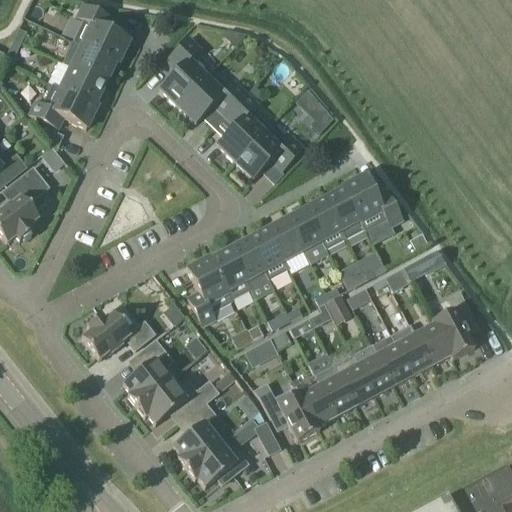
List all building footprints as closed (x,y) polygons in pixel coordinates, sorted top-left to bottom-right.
[(72,46),(117,68),(127,46),(105,35),(110,24),(81,10),(75,22),(82,25),(72,46)] [(12,44),(19,47),(24,37),(17,33),(12,44)] [(211,75),(194,59),(199,54),(187,42),(165,65),(176,76),(158,94),(176,111),(211,75)] [(12,44),(6,55),(14,59),(19,47),(12,44)] [(116,69),(117,68),(72,46),(61,68),(70,72),(104,89),(114,68),(116,69)] [(94,110),(104,89),(70,72),(60,93),(51,89),(51,90),(96,111),(94,110)] [(222,121),(245,98),(233,86),(228,92),(211,75),(176,111),(194,129),(211,111),(222,121)] [(85,134),(96,111),(51,90),(40,111),(34,107),(28,120),(57,134),(62,123),(85,134)] [(331,124),(306,95),(293,107),(311,125),(307,129),(317,139),(331,124)] [(233,132),(216,150),(234,167),(268,131),(251,115),(257,109),(245,98),(222,121),(233,132)] [(268,131),(234,167),(252,184),(269,166),(280,177),(302,153),(290,142),(285,147),(268,131)] [(40,139),(53,156),(60,141),(44,132),(40,139)] [(0,194),(25,174),(14,161),(7,166),(0,157),(0,194)] [(0,197),(8,208),(0,214),(0,241),(6,249),(15,242),(18,246),(32,236),(28,231),(37,224),(26,210),(47,193),(31,173),(0,197)] [(341,192),(365,236),(385,225),(389,232),(401,225),(386,197),(375,202),(363,180),(341,192)] [(364,236),(365,236),(341,192),(340,192),(341,195),(323,205),(344,244),(363,234),(364,236)] [(326,254),(344,244),(323,205),(304,214),(326,254)] [(324,255),(326,254),(304,214),(285,225),(302,256),(320,246),(324,255)] [(283,266),(302,256),(285,225),(266,235),(287,275),(288,274),(283,266)] [(268,285),(287,275),(266,235),(247,245),(268,285)] [(409,245),(414,254),(424,248),(419,240),(409,245)] [(247,245),(227,255),(249,295),(268,285),(247,245)] [(231,305),(249,295),(227,255),(209,265),(208,263),(207,263),(231,307),(232,307),(231,305)] [(210,318),(231,307),(207,263),(186,275),(197,297),(186,303),(202,331),(214,325),(210,318)] [(366,285),(376,280),(372,273),(362,278),(366,285)] [(389,296),(407,286),(401,273),(382,283),(389,296)] [(354,291),(366,285),(362,278),(350,284),(354,291)] [(375,302),(387,296),(382,285),(370,290),(375,302)] [(337,301),(337,300),(333,293),(324,298),(328,305),(337,301)] [(328,305),(324,298),(312,304),(316,311),(321,309),(328,305)] [(431,326),(452,364),(473,352),(467,340),(477,334),(458,298),(447,304),(453,315),(431,326)] [(321,309),(324,314),(329,323),(333,331),(339,328),(349,323),(339,306),(337,301),(328,305),(321,309)] [(296,313),(286,318),(290,326),(299,320),(296,313)] [(103,325),(99,321),(86,331),(90,336),(81,343),(98,365),(108,357),(109,359),(121,350),(120,348),(125,344),(134,356),(154,340),(144,327),(129,339),(112,318),(103,325)] [(274,325),(266,329),(270,336),(278,332),(290,326),(286,318),(274,325)] [(318,318),(307,324),(312,332),(323,326),(318,318)] [(307,324),(294,331),(299,339),(312,332),(307,324)] [(451,365),(452,364),(431,326),(430,326),(432,329),(414,339),(431,371),(449,362),(451,365)] [(246,335),(241,338),(246,348),(247,348),(252,346),(261,341),(261,340),(256,330),(246,335)] [(409,330),(390,341),(412,382),(431,371),(414,339),(409,330)] [(258,346),(265,357),(280,348),(273,336),(258,346)] [(390,341),(371,351),(376,360),(393,392),(412,382),(390,341)] [(135,412),(173,382),(173,381),(169,384),(162,375),(166,372),(158,363),(164,358),(154,345),(135,361),(144,372),(122,390),(129,399),(127,401),(135,412)] [(371,351),(352,361),(353,363),(374,402),(393,392),(376,360),(371,351)] [(353,363),(334,374),(355,412),(374,402),(353,363)] [(333,371),(314,381),(318,390),(336,422),(355,412),(334,374),(333,371)] [(317,432),(336,422),(313,380),(310,381),(316,391),(300,400),(317,432)] [(185,424),(204,408),(217,398),(208,387),(195,397),(187,386),(181,391),(173,382),(135,412),(144,423),(147,421),(154,430),(176,413),(185,424)] [(271,398),(259,404),(271,426),(276,435),(287,430),(296,447),(318,435),(298,397),(276,409),(271,398)] [(185,475),(219,447),(204,428),(214,420),(204,408),(185,424),(193,435),(172,452),(179,461),(176,464),(185,475)] [(253,434),(267,460),(278,454),(265,428),(253,434)] [(219,447),(185,475),(194,486),(197,484),(204,493),(216,483),(221,489),(235,479),(230,473),(236,468),(219,447)] [(501,511),(511,505),(511,480),(506,470),(428,511),(501,511)]
